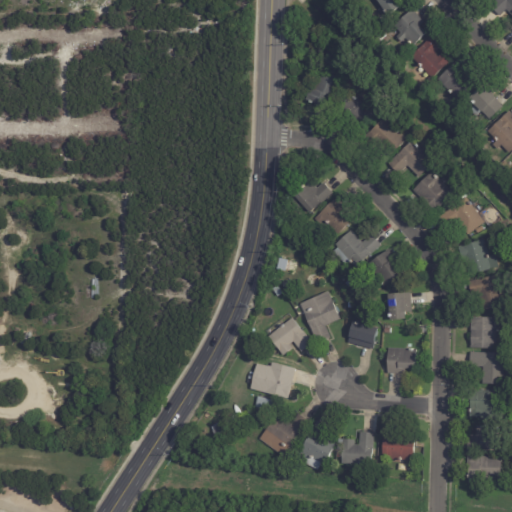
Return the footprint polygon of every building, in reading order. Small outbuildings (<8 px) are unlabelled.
[(390,0),(396,9),(383,17),(372,0),(390,0)] [(500,15),(491,6),(497,0),(511,0),(511,15),(507,10),(501,16),(500,15)] [(414,9),(424,21),(419,26),(425,34),(412,46),(405,37),(401,41),(396,36),(400,32),(394,25),(412,8),(414,9)] [(381,31),(386,36),(379,42),(374,37),(381,31)] [(435,35),(444,44),(434,53),(438,57),(441,53),(449,62),(431,79),(410,56),(434,34),(435,35)] [(457,65),(476,85),(459,102),(438,79),(455,63),(457,65)] [(334,79),(323,108),(311,104),(311,105),(307,104),(307,102),(305,101),(309,89),(313,90),(319,72),(334,77),(334,79)] [(489,94),(501,107),(487,121),(479,113),(475,118),(468,112),(473,107),(466,100),(480,86),(489,94)] [(376,113),(360,134),(336,115),(351,95),(376,113)] [(511,150),(508,154),(500,146),(495,150),(491,146),(496,141),(487,132),(508,112),(510,113),(511,110),(511,150)] [(397,132),(406,141),(389,158),(376,145),(372,150),(362,140),(383,119),(397,132)] [(485,127),(475,136),(470,130),(479,121),(485,127)] [(413,142),(433,163),(418,178),(407,166),(398,175),(388,164),(412,141),(413,142)] [(446,188),(453,195),(434,213),(412,191),(431,172),(446,188)] [(324,185),(332,194),(307,215),(291,196),(309,181),(316,190),(323,184),(324,185)] [(470,206),(483,224),(466,236),(456,222),(446,230),(437,218),(464,198),(468,203),(469,203),(470,205),(470,206)] [(338,202),(354,219),(337,235),(326,224),(322,228),(313,219),(335,199),(338,202)] [(372,237),(380,247),(354,270),(349,263),(345,267),(332,253),(337,249),(334,246),(351,232),(361,243),(370,235),(372,237)] [(464,261),(463,260),(462,261),(458,248),(482,240),(487,258),(494,256),(498,268),(468,277),(464,261)] [(317,247),(321,251),(317,255),(313,250),(317,247)] [(388,252),(398,265),(391,270),(397,278),(383,288),(379,283),(373,288),(368,280),(373,276),(366,267),(387,250),(388,252)] [(500,286),(504,307),(482,312),(479,295),(471,296),(469,283),(498,277),(500,286)] [(276,287),(281,295),(276,298),(271,290),(276,287)] [(328,326),(325,327),(331,339),(317,345),(299,305),(328,292),(340,320),(328,326)] [(410,295),(411,307),(402,308),(403,320),(388,322),(386,296),(409,294),(410,295)] [(312,344),(300,353),(292,343),(289,346),(291,349),(282,357),(266,338),(267,337),(263,332),(287,313),(312,344)] [(495,329),(495,350),(469,349),(469,319),(495,319),(495,329)] [(372,350),(347,343),(352,323),(377,331),(372,350)] [(403,375),(387,374),(388,349),(416,350),(415,370),(405,370),(405,375),(403,375)] [(470,364),(470,354),(503,355),(502,386),(483,385),(483,370),(470,369),(470,364)] [(294,369),(287,399),(250,390),(256,364),(267,367),(267,366),(270,367),(271,363),(294,369)] [(467,400),(468,392),(501,393),(500,420),(479,420),(479,418),(468,418),(469,405),(467,405),(467,400)] [(274,401),(272,412),(255,408),(258,397),(274,401)] [(300,416),(309,423),(284,458),(259,440),(277,415),(290,425),(298,415),(300,416)] [(317,422),(327,427),(322,436),(324,437),(323,439),(335,445),(324,466),(321,464),(317,472),(297,461),(317,422)] [(209,428),(215,425),(221,437),(215,440),(209,428)] [(497,428),(496,453),(468,453),(468,438),(477,438),(477,428),(497,428)] [(363,434),(373,435),(372,466),(340,465),(341,441),(354,441),(353,446),(359,446),(359,434),(363,434)] [(392,434),(415,436),(413,462),(382,460),(383,434),(392,434)] [(468,475),(468,467),(467,467),(467,458),(500,459),(500,482),(480,482),(480,485),(468,485),(468,475)]
